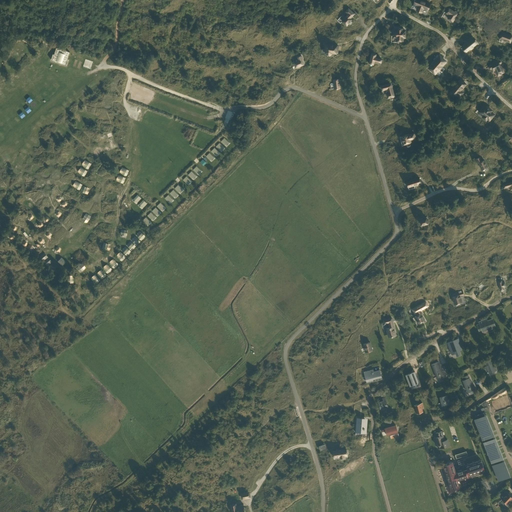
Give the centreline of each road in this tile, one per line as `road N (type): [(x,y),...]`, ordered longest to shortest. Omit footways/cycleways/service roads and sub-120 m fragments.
road 1 (unclassified): [(322,511),(322,481),(285,343),(393,235),(394,210)]
road 2 (residential): [(390,511),(371,397),(418,355),(511,298)]
road 3 (unclassified): [(367,118),(295,87),(261,107),(225,110),(104,65)]
road 4 (residential): [(511,105),(436,27),(392,4),(360,41)]
road 5 (unclassified): [(443,511),(421,427),(491,392)]
road 6 (residential): [(394,210),(444,185),(479,187),(511,166)]
